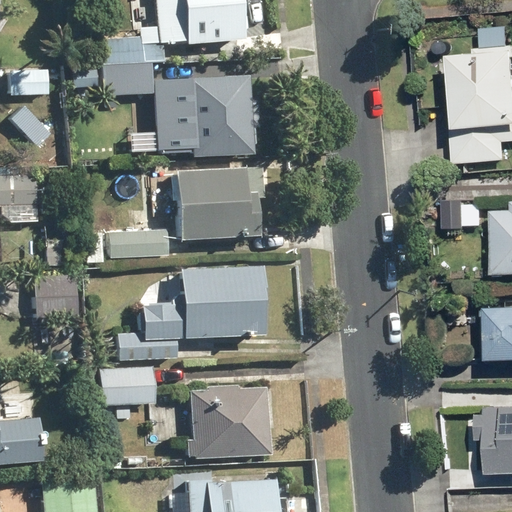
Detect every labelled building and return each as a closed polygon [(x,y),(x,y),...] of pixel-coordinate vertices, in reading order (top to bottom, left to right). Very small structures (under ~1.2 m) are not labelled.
[(231,41),(225,0),(172,0),(178,48),(231,41)] [(88,42),(90,65),(134,63),(133,40),(88,42)] [(449,80),(457,164),(508,160),(506,142),(511,141),(511,51),(454,56),(456,80),(449,80)] [(94,71),(95,96),(139,94),(138,69),(94,71)] [(3,73),(4,98),(41,97),(40,71),(3,73)] [(156,158),(242,153),(239,78),(152,83),(156,158)] [(55,153),(54,118),(23,119),(24,154),(55,153)] [(164,176),(168,243),(251,239),(247,171),(164,176)] [(0,180),(0,207),(28,208),(28,180),(0,180)] [(511,211),(494,212),(497,275),(511,274),(511,211)] [(97,262),(95,230),(76,231),(78,263),(97,262)] [(102,235),(103,260),(161,257),(160,233),(102,235)] [(169,362),(168,341),(251,339),(251,309),(256,309),(253,268),(170,273),(173,310),(131,311),(132,334),(109,335),(110,364),(169,362)] [(33,276),(32,319),(70,320),(71,277),(33,276)] [(511,307),(484,309),(485,361),(511,359),(511,307)] [(95,370),(95,406),(148,406),(148,370),(95,370)] [(183,393),(186,459),(259,456),(256,390),(183,393)] [(490,439),(491,472),(511,471),(511,406),(488,407),(488,413),(479,414),(480,439),(490,439)] [(0,467),(33,465),(29,421),(0,423),(0,467)] [(85,511),(83,481),(38,485),(40,511),(85,511)] [(202,481),(201,511),(265,511),(265,481),(202,481)] [(304,511),(305,487),(279,486),(278,511),(304,511)]
